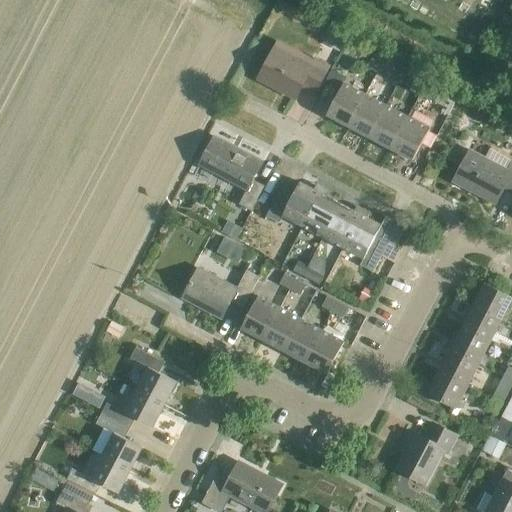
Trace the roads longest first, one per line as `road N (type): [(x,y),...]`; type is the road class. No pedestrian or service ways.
road 1 (residential): [(161,511),(213,407),(242,386),(269,382),(338,416),(366,414),(459,233)]
road 2 (residential): [(459,233),(447,211),(246,104)]
